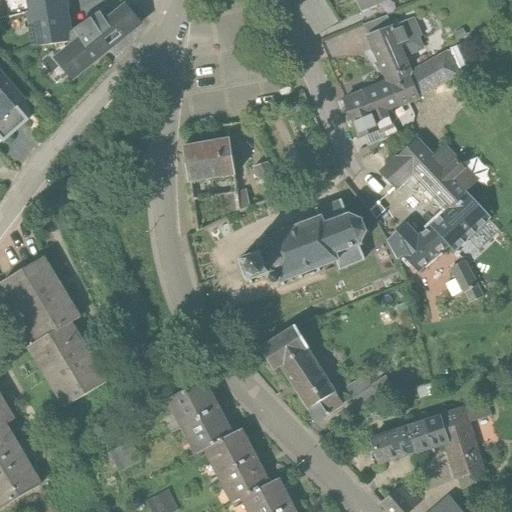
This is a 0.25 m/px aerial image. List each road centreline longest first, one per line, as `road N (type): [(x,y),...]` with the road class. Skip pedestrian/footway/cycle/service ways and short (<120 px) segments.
road 1 (residential): [(174,54),(168,231),(183,293),(231,373),(366,511)]
road 2 (residential): [(0,234),(62,149),(143,65),(174,54)]
